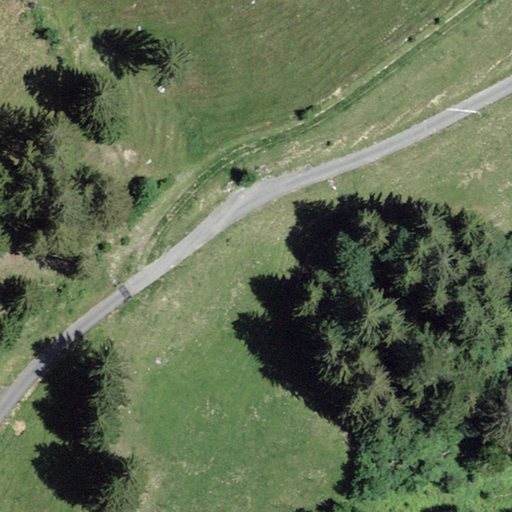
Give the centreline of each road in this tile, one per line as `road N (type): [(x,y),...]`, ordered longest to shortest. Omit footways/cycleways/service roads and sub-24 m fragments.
road 1 (track): [(511,82),(252,199),(76,330),(0,412)]
road 2 (track): [(463,0),(318,110),(185,180),(127,259),(106,305)]
